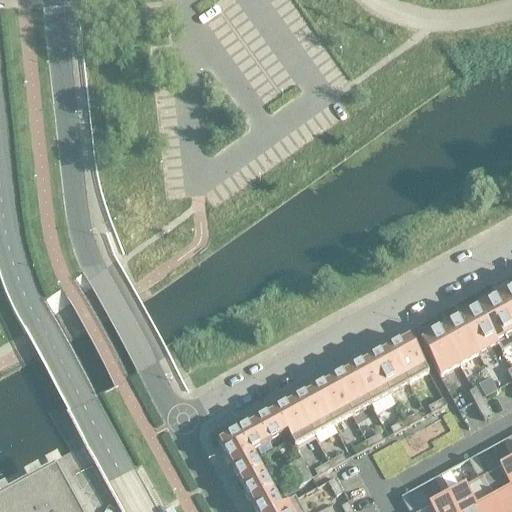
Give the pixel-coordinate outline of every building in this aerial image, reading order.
[(511,288),(503,294),(495,298),(497,302),(496,302),(511,331),(511,288)] [(497,302),(495,298),(491,300),(475,309),(477,313),(494,344),(495,344),(496,343),(500,341),(502,340),(510,335),(511,334),(511,331),(496,302),(497,302)] [(494,344),(477,313),(467,318),(459,323),(461,326),(460,326),(477,358),(479,357),(483,355),(485,354),(493,349),(497,347),(495,344),(494,344)] [(461,326),(459,323),(440,333),(442,336),(441,337),(458,368),(460,367),(464,365),(466,364),(474,359),(475,359),(477,358),(460,326),(461,326)] [(442,336),(440,333),(436,335),(429,339),(419,344),(438,379),(442,378),(441,377),(445,375),(445,376),(447,375),(447,374),(455,370),(456,370),(458,368),(441,337),(442,336)] [(427,376),(408,341),(397,347),(390,351),(389,352),(408,387),(410,385),(419,381),(421,380),(424,378),(427,376)] [(408,387),(389,352),(378,357),(371,361),(370,362),(389,397),(391,396),(400,391),(402,390),(405,388),(408,387)] [(389,397),(370,362),(360,368),(359,368),(352,372),(351,372),(370,408),(372,406),(381,401),(383,400),(386,398),(387,398),(389,397)] [(370,408),(351,372),(333,382),(332,383),(351,418),(354,417),(353,416),(362,412),(364,411),(367,409),(368,409),(370,408)] [(351,418),(332,383),(314,392),(313,393),(332,428),(335,427),(334,427),(343,422),(345,421),(348,419),(349,419),(351,418)] [(482,404),(475,390),(468,394),(475,408),(482,404)] [(332,428),(313,393),(295,403),(294,404),(313,439),(316,437),(315,437),(324,432),(324,433),(326,432),(326,431),(330,429),(330,430),(332,428)] [(445,408),(441,401),(427,409),(431,416),(445,408)] [(313,439),(294,404),(276,413),(275,414),(286,435),(293,449),(297,448),(297,447),(305,443),(307,442),(311,440),(313,439)] [(490,418),(482,404),(475,408),(483,422),(490,418)] [(286,435),(275,414),(270,416),(271,417),(266,420),(266,419),(264,420),(256,424),(267,445),(269,445),(268,444),(277,440),(280,439),(280,438),(283,436),(283,437),(286,435)] [(420,422),(417,415),(403,422),(406,429),(420,422)] [(406,429),(403,422),(389,430),(392,437),(406,429)] [(267,445),(256,424),(251,427),(252,428),(247,430),(247,429),(245,430),(244,429),(237,433),(237,434),(237,435),(248,454),(245,456),(246,456),(247,455),(248,456),(248,455),(249,456),(250,456),(250,455),(256,452),(256,451),(264,447),(267,445)] [(248,454),(237,435),(232,437),(233,438),(228,441),(227,440),(225,441),(219,445),(217,445),(224,457),(223,458),(227,465),(228,465),(242,458),(245,463),(252,459),(250,456),(249,456),(248,455),(248,456),(247,455),(246,456),(245,456),(248,454)] [(383,443),(379,436),(365,443),(369,450),(383,443)] [(511,444),(509,439),(502,443),(511,461),(511,444)] [(369,450),(365,443),(351,451),(354,458),(369,450)] [(345,463),(341,456),(327,464),(331,471),(345,463)] [(245,463),(242,458),(228,465),(230,470),(231,469),(234,474),(233,474),(238,484),(259,473),(259,471),(258,472),(254,463),(252,459),(245,463)] [(484,477),(474,459),(467,463),(477,481),(481,479),(498,511),(511,511),(511,462),(502,468),(492,473),(484,477)] [(331,471),(327,464),(313,472),(317,479),(331,471)] [(306,472),(302,465),(288,472),(292,479),(306,472)] [(311,482),(306,472),(292,479),(297,489),(311,482)] [(261,476),(259,473),(238,484),(241,489),(242,488),(244,493),(243,493),(244,495),(243,496),(247,503),(248,503),(249,503),(270,492),(269,490),(269,491),(264,482),(263,479),(261,476)] [(449,496),(439,478),(432,482),(435,488),(442,500),(446,498),(452,511),(498,511),(481,479),(477,481),(470,485),(460,491),(449,497),(449,496)] [(341,494),(333,480),(326,484),(334,498),(341,494)] [(432,482),(424,486),(425,488),(425,489),(429,491),(435,488),(432,482)] [(69,511),(54,483),(0,511),(69,511)] [(271,495),(270,492),(249,503),(251,508),(252,507),(254,511),(277,511),(280,511),(280,510),(279,509),(279,510),(275,501),(273,498),(271,495)] [(415,511),(406,496),(399,499),(406,511),(452,511),(446,498),(442,500),(442,501),(432,506),(431,506),(421,511),(422,511),(421,511),(415,511)] [(296,506),(294,502),(280,510),(280,511),(277,511),(298,511),(295,506),(296,506)]
